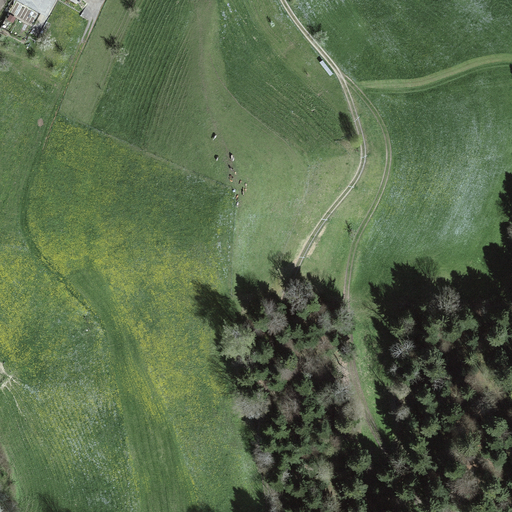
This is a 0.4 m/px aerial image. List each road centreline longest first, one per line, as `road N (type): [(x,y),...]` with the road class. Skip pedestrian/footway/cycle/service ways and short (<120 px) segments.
road 1 (track): [(267,511),(263,410),(274,328),(298,260),(361,166),(363,149),(346,87),(283,0)]
road 2 (track): [(333,65),(380,119),(389,156),(349,271),(351,377),(398,478),(436,511)]
